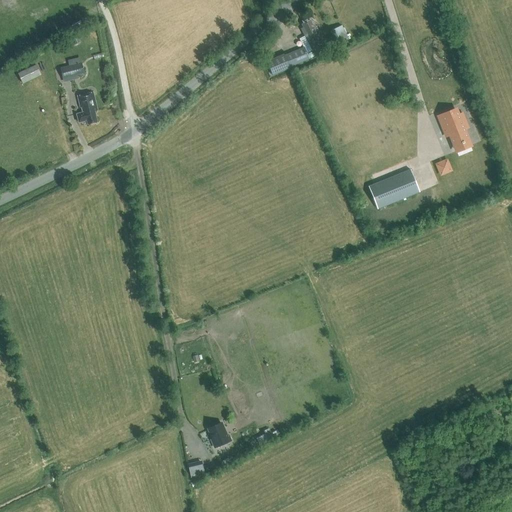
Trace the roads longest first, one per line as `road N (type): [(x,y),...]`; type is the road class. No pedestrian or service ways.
road 1 (unclassified): [(134,131),(290,0)]
road 2 (unclassified): [(0,201),(134,131)]
road 3 (unclassified): [(134,131),(101,0)]
